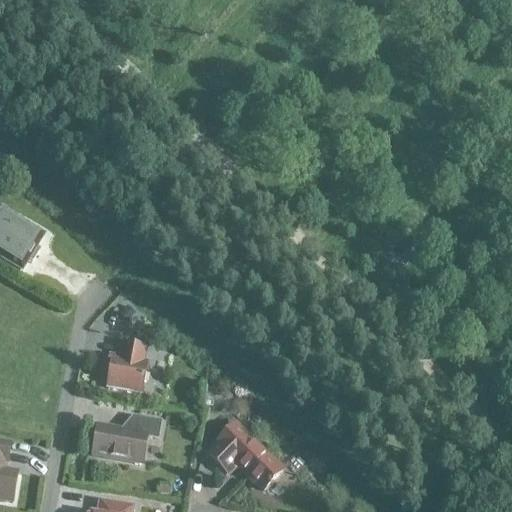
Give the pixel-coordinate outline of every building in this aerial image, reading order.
[(42,238),(28,229),(30,226),(18,220),(17,222),(1,212),(0,213),(0,258),(22,271),(28,261),(32,264),(39,253),(35,250),(42,238)] [(107,390),(142,396),(147,364),(144,364),(147,351),(122,346),(120,359),(113,358),(107,390)] [(209,383),(195,390),(206,410),(220,403),(209,383)] [(97,429),(93,457),(143,466),(145,466),(150,440),(156,441),(159,441),(162,424),(136,419),(133,435),(97,429)] [(237,428),(208,456),(228,476),(237,468),(262,493),(282,473),(237,428)] [(0,502),(13,504),(18,475),(4,472),(6,464),(7,465),(11,446),(0,444),(0,502)] [(293,474),(309,466),(302,452),(286,459),(293,474)] [(171,487),(159,487),(159,496),(170,496),(171,487)]
